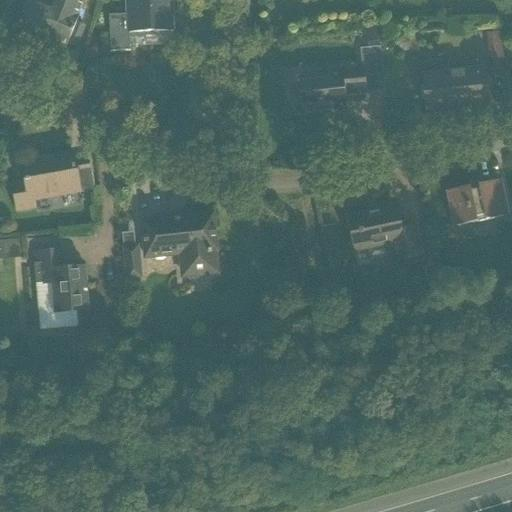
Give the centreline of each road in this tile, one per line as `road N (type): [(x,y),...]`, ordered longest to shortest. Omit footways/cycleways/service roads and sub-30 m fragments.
road 1 (residential): [(208,165),(282,186),(511,137)]
road 2 (residential): [(0,67),(208,165)]
road 3 (residential): [(208,165),(242,0)]
